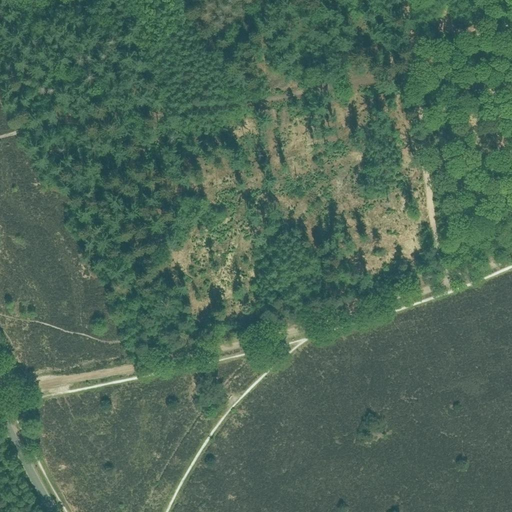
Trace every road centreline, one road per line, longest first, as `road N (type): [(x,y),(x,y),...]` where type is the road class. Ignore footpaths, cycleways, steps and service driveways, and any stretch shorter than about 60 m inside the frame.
road 1 (track): [(410,0),(449,290)]
road 2 (track): [(0,394),(263,336)]
road 3 (track): [(263,336),(448,283),(511,255)]
